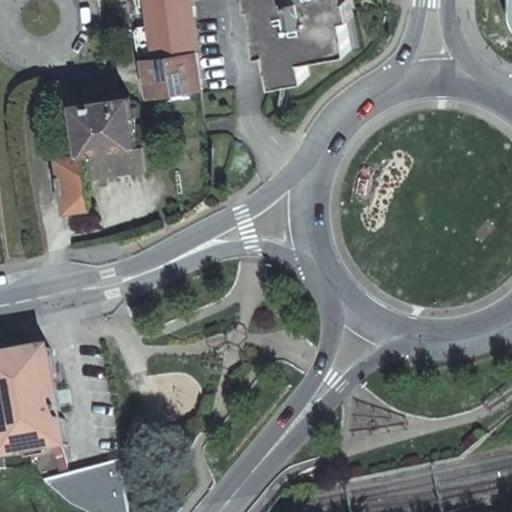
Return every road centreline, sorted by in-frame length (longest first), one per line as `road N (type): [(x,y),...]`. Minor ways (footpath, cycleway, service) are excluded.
road 1 (secondary): [(242,488),(348,385),(410,339)]
road 2 (secondary): [(341,299),(320,369),(242,488)]
road 3 (secondary): [(313,164),(143,272)]
road 4 (secondary): [(143,272),(256,251),(320,269)]
road 5 (secondary): [(143,272),(0,304)]
road 6 (secondary): [(399,81),(347,112),(313,164)]
